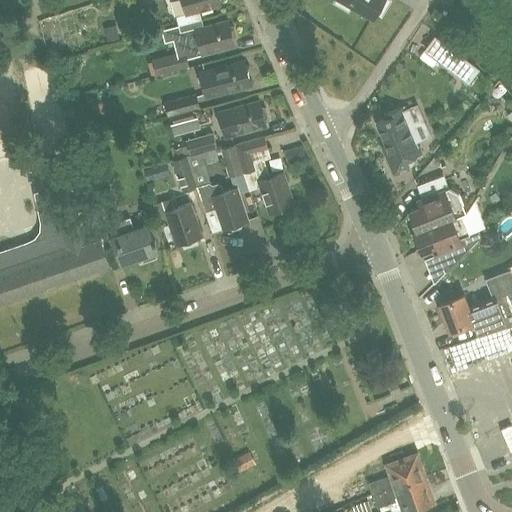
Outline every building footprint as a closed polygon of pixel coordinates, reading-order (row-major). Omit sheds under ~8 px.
[(183,0),(187,14),(177,16),(179,25),(180,25),(202,19),(200,11),(220,5),(218,0),(183,0)] [(335,0),(334,2),(349,11),(351,7),(373,19),(376,13),(382,16),(391,0),(335,0)] [(204,25),(202,19),(180,25),(179,25),(163,30),(166,42),(197,33),(200,45),(191,48),(194,57),(235,46),(234,39),(237,36),(234,27),(230,26),(228,20),(204,26),(204,25)] [(156,75),(190,66),(186,50),(152,58),(156,75)] [(454,52),(445,65),(469,82),(478,70),(454,52)] [(244,60),(201,72),(207,94),(218,91),(219,94),(251,85),(244,60)] [(168,116),(200,108),(196,93),(165,102),(168,116)] [(220,113),(218,117),(218,121),(220,124),(223,126),(224,129),(232,127),(234,135),(267,126),(265,120),(268,116),(266,107),(261,106),(259,100),(219,111),(220,113)] [(414,156),(421,154),(416,142),(420,140),(407,109),(403,111),(401,107),(384,114),(386,118),(377,121),(391,154),(387,156),(395,174),(396,174),(396,173),(409,168),(410,168),(410,167),(416,160),(414,156)] [(213,133),(186,141),(190,156),(217,148),(213,133)] [(235,145),(244,172),(250,190),(261,186),(270,212),(295,203),(284,171),(270,176),(265,159),(271,157),(263,135),(235,145)] [(244,172),(235,145),(222,149),(231,177),(244,172)] [(183,192),(197,187),(190,168),(186,156),(173,160),(183,192)] [(197,187),(205,212),(212,231),(223,227),(223,228),(229,226),(230,228),(233,230),(241,227),(243,224),(242,222),(249,220),(237,187),(224,192),(222,185),(218,183),(213,185),(211,184),(204,164),(190,168),(197,187)] [(425,205),(410,211),(418,231),(414,232),(414,233),(462,214),(466,212),(458,193),(449,188),(444,175),(418,186),(425,205)] [(0,305),(111,267),(101,238),(87,243),(66,185),(45,192),(54,217),(43,221),(47,238),(0,254),(0,305)] [(109,225),(113,236),(112,236),(122,264),(139,258),(140,263),(157,258),(155,252),(158,251),(149,224),(135,229),(131,216),(120,220),(110,188),(89,195),(100,228),(109,225)] [(199,236),(202,235),(191,203),(190,203),(186,192),(162,200),(162,201),(153,204),(158,220),(167,217),(170,225),(165,226),(169,239),(174,237),(177,244),(185,241),(187,246),(200,242),(199,236)] [(440,254),(446,271),(481,237),(478,229),(470,233),(462,214),(414,233),(422,253),(432,250),(434,256),(440,254)] [(470,307),(465,294),(438,304),(449,332),(474,322),(480,336),(506,327),(511,324),(511,272),(511,269),(485,278),(493,298),(470,307)] [(249,451),(240,455),(230,459),(238,472),(256,464),(249,451)] [(424,476),(415,453),(385,464),(389,474),(368,482),(373,495),(424,476)] [(312,495),(319,511),(369,492),(363,475),(312,495)] [(424,476),(373,495),(377,506),(398,499),(402,509),(432,498),(424,476)] [(372,511),(368,500),(345,508),(346,510),(341,511),(372,511)]
